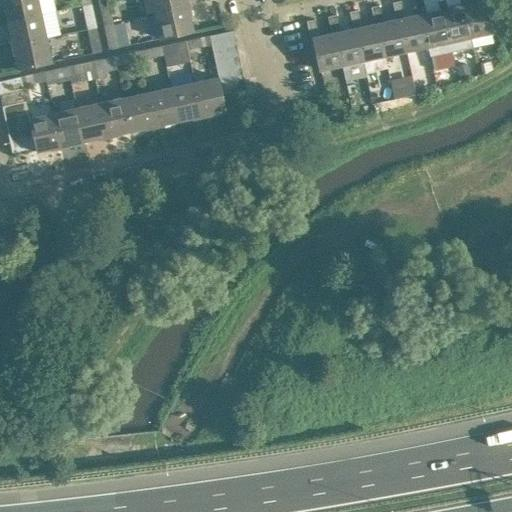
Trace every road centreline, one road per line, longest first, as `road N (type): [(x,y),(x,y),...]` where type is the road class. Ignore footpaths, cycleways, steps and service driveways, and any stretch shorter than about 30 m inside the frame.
road 1 (residential): [(245,0),(271,116),(266,140),(248,157),(0,208)]
road 2 (motorway): [(511,453),(166,511)]
